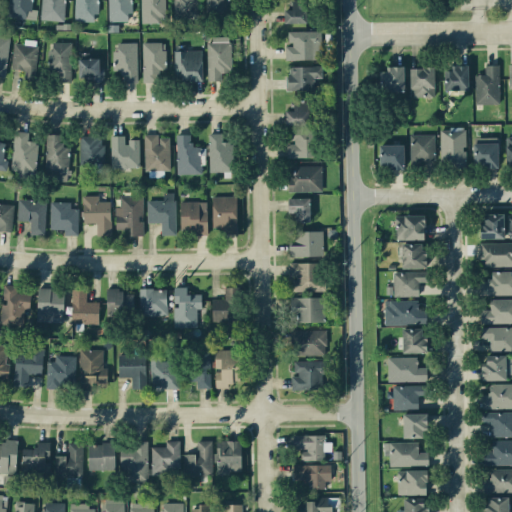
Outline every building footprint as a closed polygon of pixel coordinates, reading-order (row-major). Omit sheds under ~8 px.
[(37,18),(37,9),(32,8),(31,0),(9,0),(9,17),(37,18)] [(42,0),(41,19),(64,20),(64,0),(42,0)] [(75,0),(75,21),(97,21),(97,0),(75,0)] [(108,0),(108,20),(128,20),(128,13),(132,13),(131,0),(108,0)] [(166,22),(165,0),(140,0),(141,22),(166,22)] [(174,0),(175,18),(198,18),(197,0),(174,0)] [(204,0),(204,17),(229,18),(229,0),(204,0)] [(290,0),(291,8),(284,8),(285,24),(308,23),(306,0),(290,0)] [(288,31),(288,44),(285,44),(286,59),(322,59),(321,30),(288,31)] [(10,36),(0,35),(0,71),(7,72),(10,36)] [(209,80),(222,80),(222,71),(232,71),(231,36),(208,36),(209,80)] [(36,78),(37,39),(24,39),(24,43),(13,43),(12,69),(25,69),(24,78),(36,78)] [(49,79),(71,80),(72,42),(51,41),(49,79)] [(144,81),(166,81),(165,41),(143,42),(144,81)] [(114,70),(122,70),(122,82),(138,81),(137,42),(118,42),(118,51),(113,51),(114,70)] [(203,79),(202,50),(174,50),(174,80),(203,79)] [(104,80),(104,67),(99,67),(99,58),(90,58),(90,52),(79,52),(78,80),(104,80)] [(469,89),(468,64),(451,65),(451,69),(445,69),(445,89),(469,89)] [(476,104),(499,103),(499,64),(486,65),(486,74),(475,74),(476,104)] [(314,89),(314,77),(322,77),(322,65),(287,66),(288,90),(314,89)] [(434,66),(410,67),(411,96),(435,96),(434,66)] [(380,67),(380,91),(405,90),(404,67),(380,67)] [(309,99),(291,99),(291,110),(286,110),(286,124),(309,124),(309,99)] [(440,128),(441,166),(466,166),(465,127),(440,128)] [(314,128),(292,128),(292,143),(287,143),(287,157),(314,156),(314,128)] [(28,141),(29,131),(13,131),(12,170),(37,170),(37,141),(28,141)] [(68,146),(62,146),(62,133),(45,134),(46,179),(69,179),(68,146)] [(191,133),(176,134),(177,174),(201,173),(201,146),(191,146),(191,133)] [(222,133),(209,133),(210,171),(233,171),(232,142),(223,142),(222,133)] [(140,166),(139,139),(126,139),(126,134),(111,135),(111,167),(140,166)] [(410,134),(410,160),(435,159),(434,134),(410,134)] [(170,170),(170,135),(144,135),(145,171),(150,171),(150,176),(159,176),(159,170),(170,170)] [(80,167),(95,167),(95,171),(104,172),(104,136),(80,136),(80,167)] [(473,137),(474,167),(498,166),(498,137),(473,137)] [(0,169),(8,170),(9,160),(3,159),(5,142),(0,141),(0,169)] [(404,144),(380,144),(380,168),(404,167),(404,144)] [(322,190),(322,164),(288,165),(289,191),(322,190)] [(147,200),(148,222),(161,222),(162,234),(176,234),(175,192),(163,192),(163,199),(147,200)] [(111,234),(111,200),(99,201),(99,195),(83,195),(83,222),(97,222),(97,235),(111,234)] [(116,228),(128,228),(128,235),(144,235),(144,220),(142,220),(142,195),(120,195),(121,205),(116,205),(116,228)] [(237,195),(212,196),(213,226),(223,226),(223,233),(238,232),(237,195)] [(310,221),(310,197),(288,197),(288,212),(294,212),(294,221),(310,221)] [(45,234),(46,199),(18,199),(18,221),(31,221),(31,234),(45,234)] [(181,229),(196,229),(196,234),(208,234),(207,200),(180,201),(181,229)] [(50,228),(65,228),(65,234),(78,234),(78,208),(71,207),(71,201),(51,201),(50,228)] [(504,213),(481,213),(480,238),(504,238),(504,213)] [(395,215),(396,239),(426,239),(425,214),(395,215)] [(323,230),(296,231),(296,245),(289,245),(289,255),(323,255),(323,230)] [(511,241),(479,242),(479,266),(511,265),(511,241)] [(402,243),(402,267),(426,267),(425,242),(402,243)] [(324,290),(323,261),(289,262),(289,277),(292,277),(292,291),(324,290)] [(394,295),(419,295),(419,281),(427,281),(428,271),(394,271),(394,295)] [(511,271),(492,271),(491,280),(480,279),(479,293),(511,294),(511,271)] [(18,284),(3,284),(1,324),(24,325),(25,308),(30,308),(31,293),(18,293),(18,284)] [(197,326),(197,308),(202,308),(202,293),(187,293),(187,286),(174,286),(174,304),(174,327),(197,326)] [(212,320),(239,320),(239,287),(225,286),(225,298),(213,298),(212,320)] [(63,322),(64,288),(38,287),(37,321),(63,322)] [(134,293),(121,293),(121,288),(107,287),(106,311),(133,311),(134,293)] [(99,301),(86,301),(86,289),(72,288),(72,323),(99,323),(99,301)] [(168,314),(167,288),(139,288),(140,315),(168,314)] [(325,296),(290,296),(291,311),(298,310),(298,322),(325,321),(325,296)] [(511,298),(490,298),(490,309),(481,309),(481,322),(511,322),(511,298)] [(385,324),(427,323),(427,309),(418,309),(418,299),(385,300),(385,324)] [(511,325),(480,327),(481,338),(490,338),(490,351),(511,349),(511,325)] [(402,328),(403,352),(427,352),(427,337),(422,337),(422,328),(402,328)] [(326,329),(293,330),(293,355),(327,354),(326,329)] [(0,376),(9,377),(10,363),(6,363),(7,344),(0,343),(0,376)] [(42,374),(43,346),(26,346),(26,352),(15,352),(14,385),(28,386),(28,374),(42,374)] [(210,348),(185,347),(184,381),(197,381),(197,387),(210,388),(211,372),(209,372),(210,348)] [(103,349),(80,348),(79,389),(95,389),(96,382),(107,382),(107,367),(103,367),(103,349)] [(215,349),(215,369),(216,387),(230,387),(230,380),(241,380),(241,349),(215,349)] [(180,387),(179,360),(162,360),(162,351),(151,351),(152,388),(180,387)] [(47,386),(75,387),(75,355),(56,354),(55,360),(47,360),(47,386)] [(146,354),(118,354),(119,376),(132,376),(132,388),(146,388),(146,354)] [(483,378),(511,377),(511,355),(483,356),(483,378)] [(427,366),(418,367),(418,356),(388,357),(388,381),(427,380),(427,366)] [(327,360),(294,360),(294,374),(291,374),(292,389),(322,388),(322,374),(327,374),(327,360)] [(511,382),(489,383),(489,393),(481,394),(482,408),(511,407),(511,382)] [(418,408),(418,394),(428,394),(427,384),(393,385),(393,408),(418,408)] [(511,411),(481,411),(482,422),(491,422),(491,436),(511,435),(511,411)] [(426,412),(403,413),(404,437),(426,437),(426,412)] [(294,449),(301,449),(301,460),(325,459),(325,434),(293,434),(294,449)] [(18,439),(3,438),(3,444),(0,443),(0,472),(16,473),(18,439)] [(511,439),(492,440),(492,450),(483,451),(483,464),(511,463),(511,439)] [(172,474),(172,467),(180,467),(180,440),(166,440),(166,446),(151,446),(152,474),(172,474)] [(197,440),(197,453),(182,453),(183,475),(213,474),(212,440),(197,440)] [(216,472),(241,472),(242,440),(217,440),(216,472)] [(50,441),(37,441),(37,448),(23,447),(22,463),(30,463),(29,476),(48,477),(49,457),(50,457),(50,441)] [(83,476),(83,442),(68,441),(68,455),(54,454),(54,476),(83,476)] [(429,465),(428,451),(419,451),(418,441),(383,441),(384,456),(389,456),(389,465),(429,465)] [(88,443),(89,469),(115,469),(114,442),(88,443)] [(149,480),(147,442),(120,443),(120,468),(130,468),(130,481),(149,480)] [(293,464),(293,478),(306,478),(307,488),(325,488),(325,480),(331,480),(331,463),(293,464)] [(511,467),(490,468),(491,479),(484,479),(484,493),(511,491),(511,467)] [(427,469),(399,469),(398,493),(427,494),(427,469)] [(333,511),(333,496),(315,496),(315,501),(299,501),(298,511),(333,511)] [(485,511),(509,511),(509,496),(485,497),(485,511)] [(427,511),(427,497),(404,498),(404,511),(427,511)] [(124,511),(124,498),(101,498),(101,511),(124,511)] [(33,511),(34,502),(17,501),(16,511),(33,511)] [(64,511),(64,501),(42,502),(42,511),(64,511)] [(242,511),(242,501),(222,502),(222,511),(242,511)] [(129,511),(153,511),(154,502),(130,502),(129,511)] [(183,511),(183,502),(161,502),(160,511),(183,511)] [(94,511),(94,503),(70,504),(69,511),(94,511)] [(194,508),(193,511),(211,511),(211,503),(198,503),(198,508),(194,508)]
